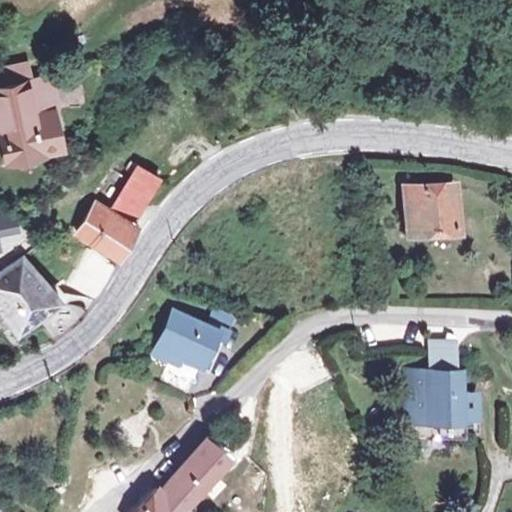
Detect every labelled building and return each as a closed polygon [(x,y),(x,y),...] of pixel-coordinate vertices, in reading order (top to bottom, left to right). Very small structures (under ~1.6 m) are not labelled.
[(16,74),(0,77),(0,94),(20,91),(16,74)] [(20,91),(0,94),(0,158),(2,165),(52,157),(47,128),(27,131),(20,91)] [(127,176),(100,218),(126,233),(152,190),(127,176)] [(447,196),(401,196),(403,236),(448,235),(447,196)] [(67,238),(109,262),(126,233),(100,218),(88,210),(67,238)] [(5,216),(0,216),(0,240),(10,238),(5,216)] [(59,250),(46,252),(49,266),(62,264),(59,250)] [(12,259),(0,268),(0,318),(16,339),(53,310),(30,281),(12,259)] [(230,314),(210,305),(203,321),(209,324),(223,330),(230,314)] [(209,324),(167,306),(148,351),(190,369),(209,324)] [(425,345),(425,361),(452,361),(452,346),(425,345)] [(271,375),(283,386),(298,369),(287,359),(271,375)] [(408,373),(407,424),(456,424),(457,394),(457,373),(452,373),(452,361),(425,361),(425,373),(408,373)] [(472,394),(457,394),(456,424),(472,424),(472,394)] [(189,511),(223,470),(201,453),(160,502),(155,498),(142,511),(189,511)]
